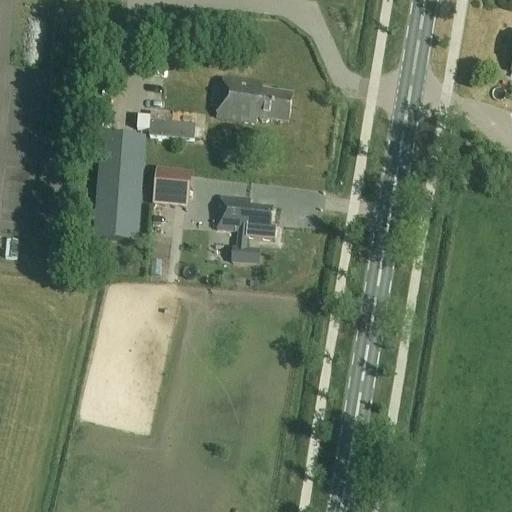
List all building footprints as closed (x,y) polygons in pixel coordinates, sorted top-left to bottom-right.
[(256,86),(223,81),(216,121),(257,127),(258,122),(260,122),(262,125),(266,126),(269,124),(288,127),(293,99),(262,93),(256,86)] [(161,127),(160,142),(208,148),(209,133),(161,127)] [(144,143),(103,139),(96,240),(136,243),(144,143)] [(157,172),(154,201),(188,204),(191,175),(157,172)] [(77,198),(76,208),(86,209),(87,198),(77,198)] [(250,203),(220,200),(217,233),(239,235),(237,252),(234,252),(233,266),(258,269),(260,254),(246,253),(247,242),(275,245),(277,231),(270,230),(272,212),(250,210),(250,203)] [(223,276),(222,288),(233,289),(234,277),(223,276)]
